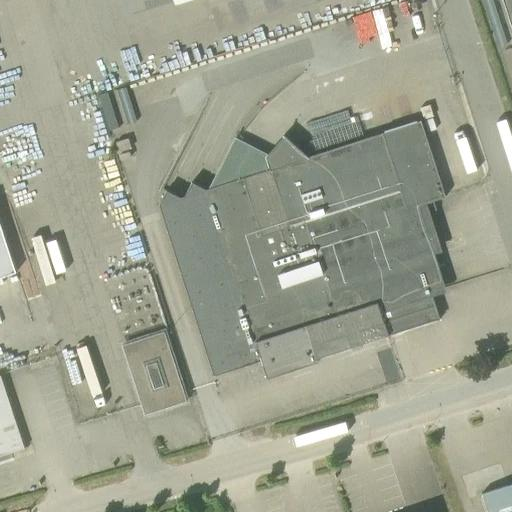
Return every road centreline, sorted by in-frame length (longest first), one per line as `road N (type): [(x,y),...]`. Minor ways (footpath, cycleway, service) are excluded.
road 1 (unclassified): [(87,511),(511,386)]
road 2 (unclassified): [(511,183),(450,0)]
